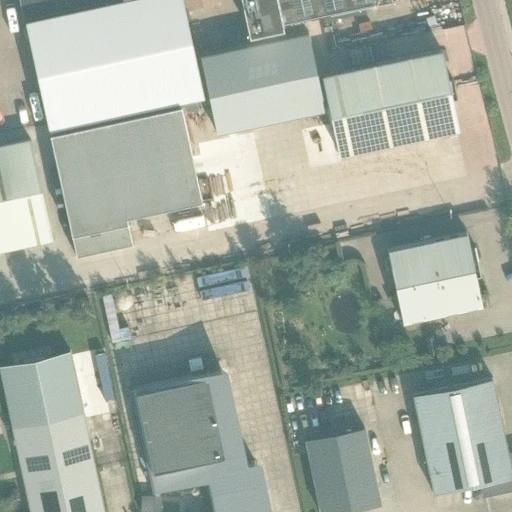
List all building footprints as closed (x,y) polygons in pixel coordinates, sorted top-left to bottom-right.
[(19,0),(24,19),(111,0),(19,0)] [(111,0),(24,19),(49,134),(180,106),(205,100),(183,0),(111,0)] [(241,0),(248,30),(282,23),(282,22),(385,0),(241,0)] [(308,33),(198,56),(215,133),(324,109),(308,33)] [(441,50),(322,75),(339,155),(458,129),(451,100),(456,99),(452,78),(448,78),(441,50)] [(180,106),(49,134),(76,257),(132,245),(126,217),(201,201),(180,106)] [(30,140),(0,146),(0,249),(51,238),(30,140)] [(472,260),(477,259),(474,246),(469,247),(466,233),(386,250),(402,322),(481,305),(472,260)] [(103,511),(68,347),(0,361),(0,374),(30,511),(29,511),(103,511)] [(260,496),(262,496),(254,461),(229,466),(209,373),(220,371),(220,370),(129,389),(152,492),(202,481),(208,511),(247,511),(252,511),(252,510),(248,511),(247,507),(248,503),(250,499),(253,496),(255,493),(260,492),(260,496)] [(413,395),(432,493),(478,484),(481,497),(511,490),(511,451),(506,453),(492,379),(413,395)] [(343,511),(380,504),(364,428),(305,440),(319,511),(343,511)]
